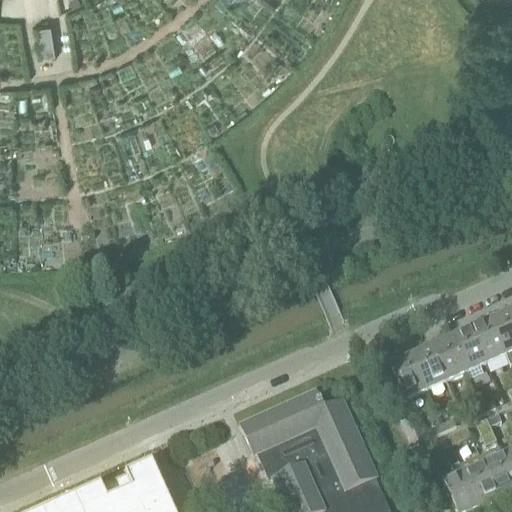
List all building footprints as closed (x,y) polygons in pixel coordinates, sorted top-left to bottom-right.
[(55,55),(50,27),(38,29),(42,57),(55,55)] [(505,358),(511,355),(511,321),(510,316),(490,325),(505,358)] [(490,325),(470,334),(485,367),(505,358),(490,325)] [(451,343),(466,376),(485,367),(470,334),(451,343)] [(446,385),(466,376),(451,343),(431,351),(446,385)] [(411,360),(426,394),(446,385),(431,351),(411,360)] [(406,403),(426,394),(411,360),(391,370),(406,403)] [(388,511),(376,484),(378,483),(343,405),(325,413),(317,395),(239,430),(253,462),(261,458),(285,511),(388,511)] [(481,410),(484,418),(496,412),(492,405),(481,410)] [(473,422),(484,418),(481,410),(470,415),(473,422)] [(501,426),(498,419),(487,424),(490,431),(501,426)] [(441,428),(445,435),(456,430),(453,423),(441,428)] [(487,424),(475,429),(481,441),(492,436),(490,431),(487,424)] [(434,440),(445,435),(441,428),(431,433),(434,440)] [(452,450),(471,442),(467,432),(448,441),(452,450)] [(451,449),(447,441),(436,446),(439,454),(451,449)] [(158,449),(146,454),(150,461),(161,456),(158,449)] [(511,479),(511,455),(503,459),(511,479)] [(511,479),(503,459),(484,468),(501,507),(507,505),(504,499),(511,495),(511,479)] [(479,511),(464,477),(459,467),(451,471),(455,481),(443,486),(454,511),(479,511)] [(101,491),(54,511),(172,511),(152,468),(101,491)] [(501,507),(484,468),(464,477),(479,511),(492,505),(495,510),(501,507)]
